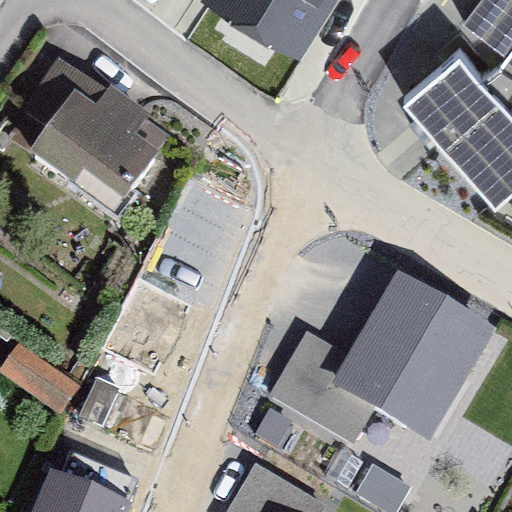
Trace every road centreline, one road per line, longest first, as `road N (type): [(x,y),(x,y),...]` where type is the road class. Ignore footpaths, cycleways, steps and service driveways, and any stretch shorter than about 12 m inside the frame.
road 1 (residential): [(307,167),(162,511)]
road 2 (residential): [(307,167),(90,0)]
road 3 (residential): [(511,283),(307,167)]
road 4 (residential): [(402,0),(307,167)]
